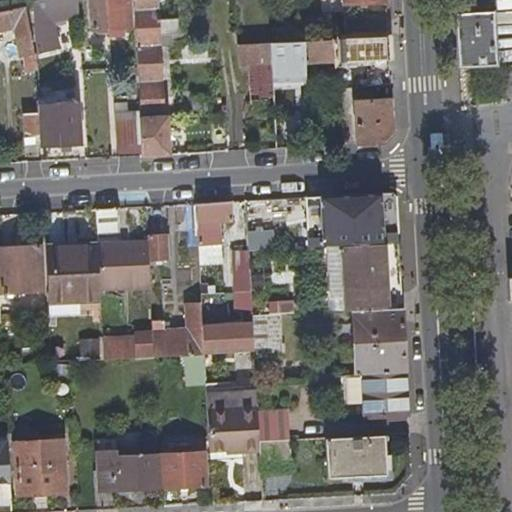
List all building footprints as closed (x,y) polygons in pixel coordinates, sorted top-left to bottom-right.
[(65,18),(79,14),(78,0),(33,0),(35,25),(49,21),(51,49),(67,48),(65,18)] [(136,26),(134,0),(90,0),(92,28),(136,26)] [(143,144),(144,156),(171,154),(169,115),(163,115),(159,35),(178,34),(177,19),(160,20),(160,18),(158,18),(156,0),(134,0),(136,26),(141,111),(143,144)] [(37,69),(37,53),(35,53),(27,11),(31,10),(30,4),(0,11),(0,31),(11,29),(18,56),(23,56),(25,70),(37,69)] [(462,54),(462,65),(497,64),(494,14),(459,15),(460,29),(462,54)] [(385,36),(389,36),(388,16),(345,19),(345,39),(385,36)] [(345,39),(339,39),(340,60),(340,67),(385,66),(385,59),(386,58),(385,36),(345,39)] [(306,61),(340,60),(339,39),(305,41),(306,61)] [(297,103),(308,103),(306,61),(305,41),(273,43),(274,62),(274,81),(298,79),(298,77),(302,77),(302,86),(297,86),(297,103)] [(251,63),(274,62),(273,43),(238,45),(240,63),(251,63)] [(274,84),(274,81),(274,62),(251,63),(252,86),(274,84)] [(391,70),(379,70),(380,87),(391,87),(391,70)] [(253,100),(275,99),(274,84),(252,86),(253,100)] [(209,114),(208,97),(192,97),(193,115),(209,114)] [(41,136),(42,147),(81,145),(79,99),(39,100),(40,112),(41,136)] [(392,99),(356,101),(358,144),(367,144),(383,143),(394,131),(392,99)] [(118,145),(143,144),(141,111),(116,113),(118,145)] [(25,136),(41,136),(40,112),(23,113),(25,136)] [(306,196),(308,245),(317,245),(326,244),(399,241),(397,197),(394,193),(306,196)] [(292,198),(247,199),(248,223),(293,222),(292,198)] [(198,202),(200,244),(221,243),(220,222),(233,221),(232,200),(198,202)] [(198,202),(189,203),(191,245),(200,244),(198,202)] [(116,207),(97,208),(99,241),(118,240),(116,207)] [(276,227),(251,227),(251,245),(276,245),(276,227)] [(152,260),(167,260),(166,235),(150,235),(152,260)] [(127,246),(99,248),(102,288),(151,286),(149,240),(127,241),(127,246)] [(399,241),(326,244),(329,294),(345,294),(345,308),(352,308),(388,306),(386,276),(401,276),(400,266),(399,241)] [(99,244),(47,246),(49,300),(102,298),(102,288),(99,248),(99,244)] [(41,245),(0,246),(0,281),(0,292),(43,290),(41,245)] [(252,310),(249,249),(234,250),(236,311),(252,310)] [(403,305),(401,276),(386,276),(388,306),(403,305)] [(102,298),(49,300),(50,316),(103,313),(102,298)] [(165,315),(153,315),(153,330),(155,355),(170,354),(170,344),(175,344),(175,354),(205,352),(204,324),(203,303),(187,303),(189,326),(166,328),(165,315)] [(388,306),(352,308),(356,374),(406,371),(405,344),(403,307),(388,307),(388,306)] [(253,314),(253,322),(254,344),(279,342),(277,312),(253,314)] [(253,322),(204,324),(205,352),(255,350),(254,344),(253,322)] [(155,355),(153,330),(137,331),(136,336),(104,337),(105,358),(108,358),(155,355)] [(365,415),(409,412),(407,392),(406,371),(356,374),(341,374),(343,404),(364,403),(365,415)] [(479,376),(481,412),(494,412),(493,376),(479,376)] [(207,393),(208,409),(257,405),(257,390),(207,393)] [(208,409),(210,449),(241,447),(241,451),(260,449),(259,439),(258,416),(258,410),(257,405),(208,409)] [(259,439),(290,437),(289,408),(258,410),(258,416),(259,439)] [(481,418),(482,448),(497,447),(496,418),(481,418)] [(386,473),(384,432),(325,436),(328,476),(386,473)] [(260,449),(261,470),(291,468),(290,437),(259,439),(260,449)] [(0,481),(12,481),(9,438),(0,438),(0,481)] [(19,495),(67,492),(64,439),(16,442),(19,495)] [(116,490),(162,487),(160,454),(117,456),(116,439),(97,440),(99,488),(116,487),(116,490)] [(160,454),(162,487),(206,485),(204,452),(160,454)] [(483,452),(483,467),(495,467),(495,452),(483,452)]
